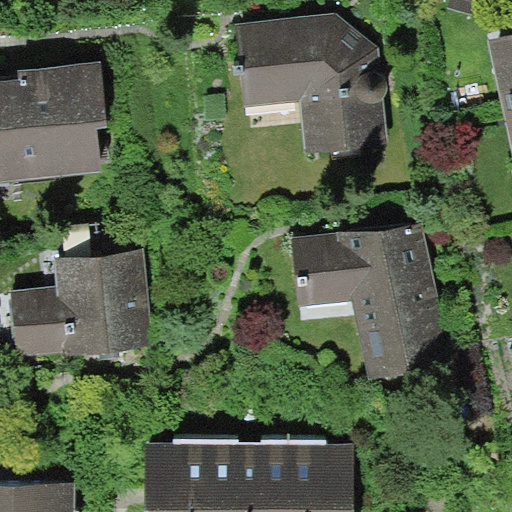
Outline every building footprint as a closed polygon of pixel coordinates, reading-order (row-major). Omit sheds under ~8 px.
[(336,10),(229,26),(239,107),(292,103),(302,155),(391,147),(379,52),(336,10)] [(511,34),(490,39),(511,146),(511,34)] [(98,69),(0,81),(0,174),(104,164),(98,69)] [(419,218),(283,243),(297,318),(341,310),(357,397),(449,380),(419,218)] [(54,282),(0,290),(0,294),(13,361),(62,355),(70,383),(153,375),(136,248),(50,250),(54,282)] [(352,511),(353,443),(145,444),(145,511),(352,511)] [(64,511),(66,482),(0,485),(0,511),(64,511)]
